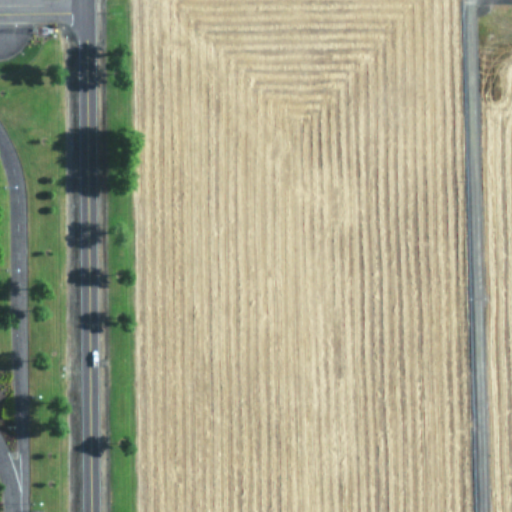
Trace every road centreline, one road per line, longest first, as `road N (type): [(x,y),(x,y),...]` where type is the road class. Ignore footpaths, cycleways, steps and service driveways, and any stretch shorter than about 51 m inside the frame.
road 1 (residential): [(89,511),(84,0)]
road 2 (track): [(481,511),(473,4)]
road 3 (secondary): [(19,511),(16,198),(0,143)]
